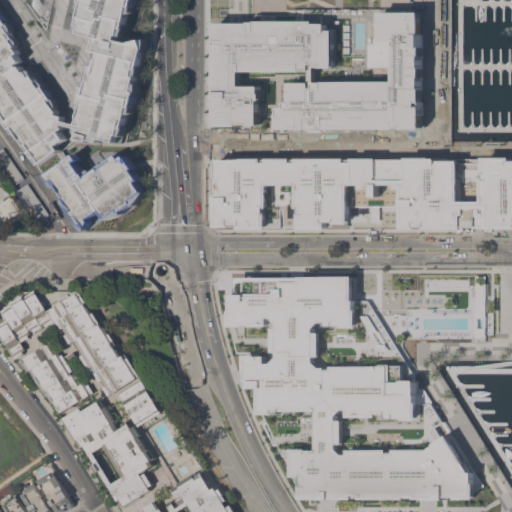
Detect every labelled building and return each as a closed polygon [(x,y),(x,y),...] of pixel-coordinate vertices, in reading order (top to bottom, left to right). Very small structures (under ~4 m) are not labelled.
[(0,0),(0,110),(42,174),(83,147),(0,20),(0,0)] [(85,134),(120,143),(144,49),(122,43),(132,0),(96,0),(90,27),(111,32),(85,134)] [(423,12),(422,130),(217,129),(218,23),(236,23),(382,23),(382,12),(423,12)] [(25,178),(14,186),(0,166),(0,149),(4,147),(25,178)] [(125,155),(148,192),(83,232),(50,179),(79,161),(89,177),(125,155)] [(511,161),(511,224),(221,223),(219,161),(511,161)] [(50,214),(39,222),(17,191),(29,183),(50,214)] [(24,211),(7,223),(2,216),(4,215),(0,208),(0,201),(5,198),(7,200),(14,195),(24,211)] [(234,294),(234,325),(276,325),(276,357),(250,357),(250,382),(264,382),(264,413),(321,413),(321,447),(292,447),(293,479),(303,479),(303,503),(483,503),(483,477),(454,436),(437,448),(348,448),(348,417),(421,417),(421,384),(396,384),(396,368),(319,368),(319,323),(359,323),(359,279),(240,279),(240,294),(234,294)] [(122,511),(79,440),(79,441),(69,426),(70,425),(66,418),(46,392),(21,362),(0,327),(0,309),(7,305),(9,301),(12,297),(15,295),(19,293),(24,291),(36,290),(38,289),(39,291),(82,290),(95,312),(96,312),(103,323),(104,322),(111,333),(112,333),(116,340),(124,355),(128,352),(162,408),(164,406),(168,413),(145,427),(179,484),(206,467),(230,506),(232,505),(236,511),(122,511)] [(74,507),(65,511),(59,511),(55,506),(55,505),(40,480),(50,473),(51,475),(56,472),(64,484),(71,496),(75,503),(74,507)] [(55,511),(34,511),(24,494),(29,491),(27,488),(37,482),(55,511)] [(30,511),(9,511),(5,505),(9,502),(8,500),(19,494),(20,496),(30,511)]
